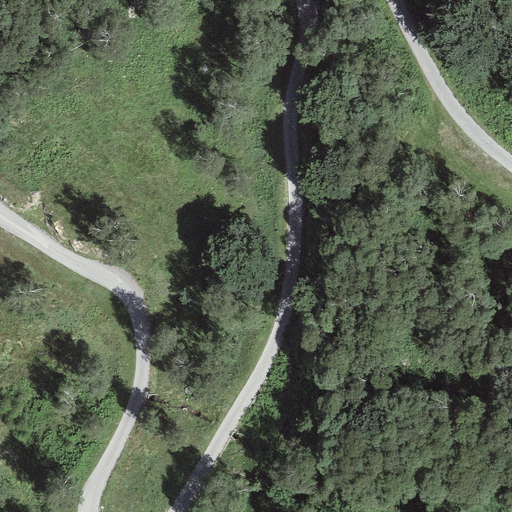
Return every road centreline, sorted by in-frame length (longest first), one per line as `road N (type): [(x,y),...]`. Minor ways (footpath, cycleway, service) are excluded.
road 1 (unclassified): [(180,511),(269,356),(297,279),(310,208),(296,91),(302,0)]
road 2 (unclassified): [(0,212),(114,283),(138,320),(135,393),(90,511)]
road 3 (unclassified): [(411,0),(442,69),(511,132)]
